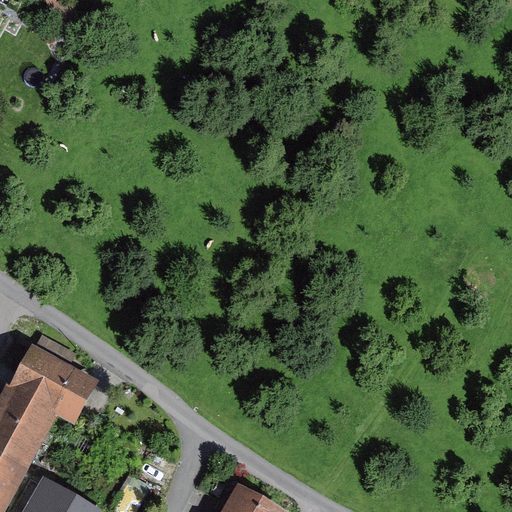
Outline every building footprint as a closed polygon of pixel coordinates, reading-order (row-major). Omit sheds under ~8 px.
[(65,401),(56,416),(74,426),(97,384),(30,348),(15,374),(65,401)] [(0,403),(0,456),(29,471),(56,416),(65,401),(15,374),(0,403)] [(0,511),(8,511),(29,471),(0,456),(0,511)] [(120,511),(139,511),(151,479),(128,471),(114,510),(120,511)] [(88,511),(47,489),(34,511),(88,511)] [(276,511),(234,489),(221,511),(276,511)]
